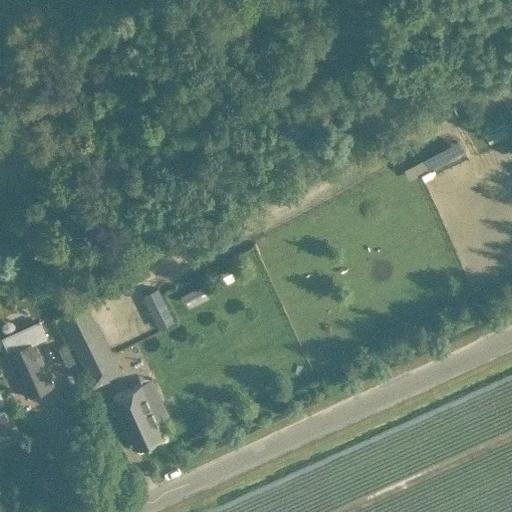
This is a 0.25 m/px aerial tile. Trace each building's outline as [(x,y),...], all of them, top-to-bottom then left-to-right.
[(483,157),(469,164),(484,195),(498,188),(483,157)] [(365,208),(389,203),(386,189),(362,194),(365,208)] [(185,301),(206,290),(202,283),(181,294),(185,301)] [(88,303),(58,318),(94,389),(110,381),(109,379),(123,371),(97,319),(96,320),(88,303)] [(165,306),(150,313),(158,330),(173,323),(165,306)] [(26,397),(52,384),(48,374),(70,363),(56,329),(4,352),(26,397)] [(511,379),(459,399),(511,400),(511,419),(503,419),(509,435),(492,451),(498,452),(511,446),(511,379)] [(157,419),(141,385),(115,397),(124,418),(136,446),(161,435),(154,421),(157,419)] [(0,439),(2,443),(22,435),(6,401),(5,401),(0,389),(0,439)]
